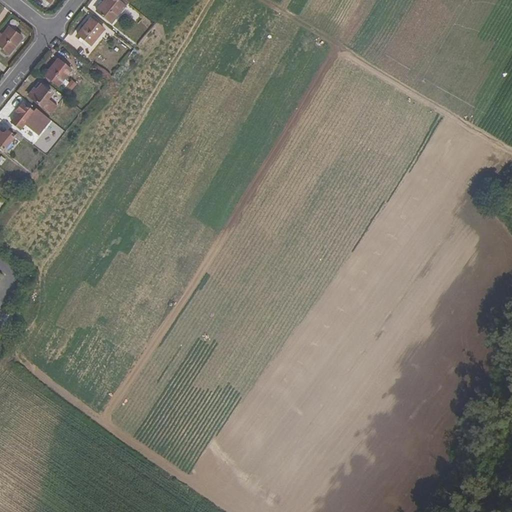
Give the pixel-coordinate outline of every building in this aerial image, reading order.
[(105,0),(96,11),(111,23),(126,6),(118,0),(105,0)] [(78,35),(91,45),(104,30),(91,19),(78,35)] [(0,46),(9,54),(22,37),(9,28),(3,35),(0,32),(0,46)] [(45,75),(59,86),(72,70),(58,59),(45,75)] [(57,106),(48,99),(52,94),(39,83),(29,96),(51,113),(57,106)] [(27,126),(38,135),(50,119),(37,109),(33,113),(22,104),(16,111),(18,113),(12,121),(20,129),(23,126),(25,128),(27,126)] [(0,146),(5,149),(15,137),(8,131),(6,133),(2,130),(0,132),(0,146)] [(24,138),(18,133),(15,137),(22,142),(24,138)]
